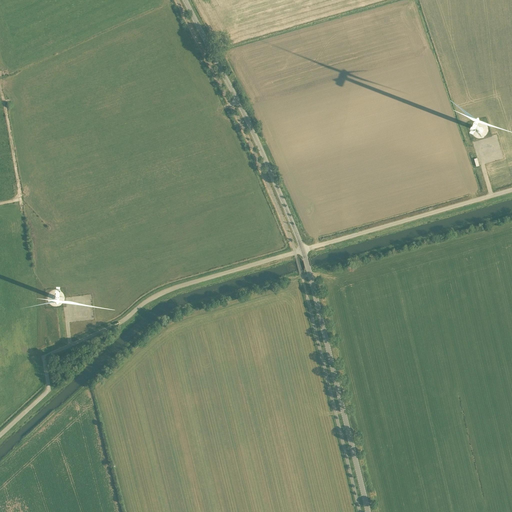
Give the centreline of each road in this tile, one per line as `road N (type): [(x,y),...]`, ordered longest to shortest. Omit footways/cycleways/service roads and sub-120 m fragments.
road 1 (tertiary): [(368,511),(302,250),(185,0)]
road 2 (track): [(0,87),(19,188),(14,200),(0,203)]
